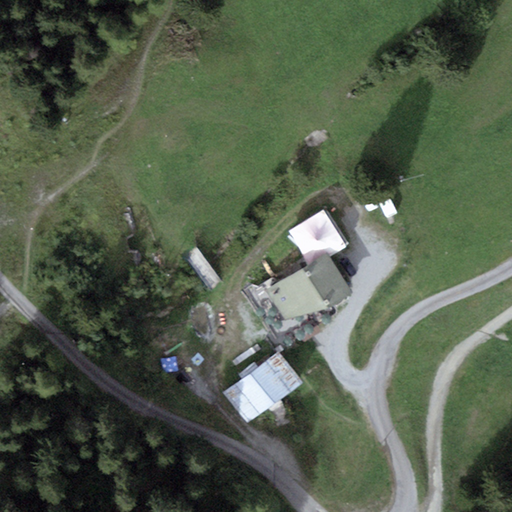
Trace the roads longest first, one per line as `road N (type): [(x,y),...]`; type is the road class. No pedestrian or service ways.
road 1 (track): [(306,511),(255,459),(138,409),(13,297)]
road 2 (track): [(511,264),(412,313),(380,357),(377,413),(408,491),(403,511)]
road 3 (track): [(425,511),(437,503),(435,417),(445,369),(511,312)]
